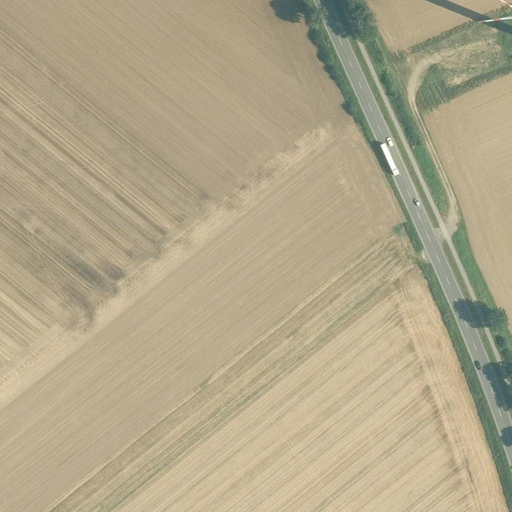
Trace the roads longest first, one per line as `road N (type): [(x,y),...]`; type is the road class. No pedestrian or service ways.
road 1 (secondary): [(511,444),(321,0)]
road 2 (track): [(511,25),(389,73)]
